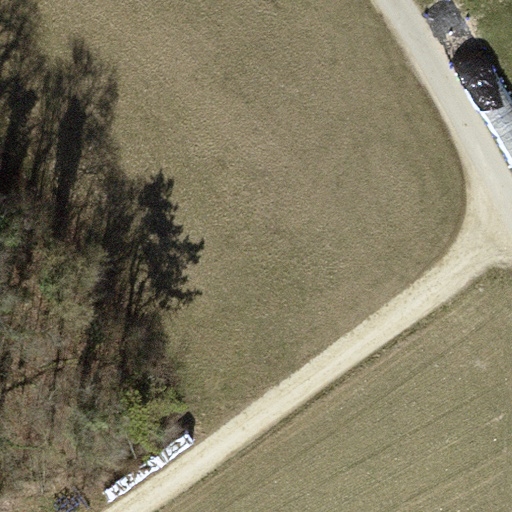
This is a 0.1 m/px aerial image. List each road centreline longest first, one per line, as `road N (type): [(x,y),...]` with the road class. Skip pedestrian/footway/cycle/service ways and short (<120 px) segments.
road 1 (track): [(511,234),(125,511)]
road 2 (track): [(511,200),(460,97),(394,0)]
